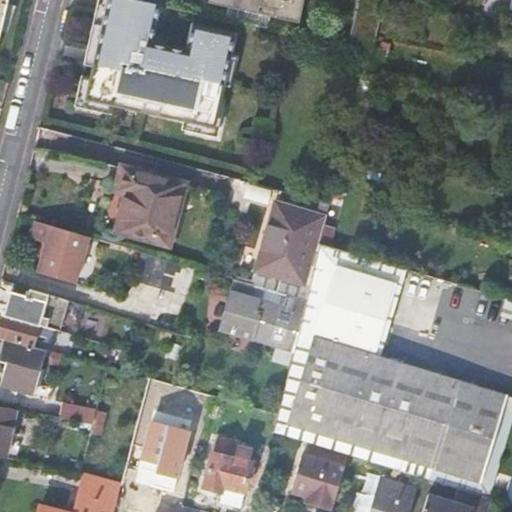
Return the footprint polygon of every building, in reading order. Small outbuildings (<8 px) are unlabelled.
[(108,0),(98,0),(84,63),(94,65),(95,60),(97,51),(106,10),(108,0)] [(143,0),(108,0),(106,10),(97,51),(123,56),(120,66),(95,60),(94,65),(91,76),(87,97),(113,103),(143,110),(183,119),(214,126),(220,98),(223,84),(230,55),(234,33),(193,24),(187,51),(173,48),(150,43),(153,26),(158,3),(143,0)] [(213,0),(213,3),(299,22),(304,0),(213,0)] [(387,0),(359,0),(347,45),(372,51),(376,37),(387,1),(387,0)] [(123,56),(97,51),(95,60),(120,66),(123,56)] [(230,55),(223,84),(230,86),(236,56),(230,55)] [(87,97),(91,76),(82,74),(75,105),(111,113),(113,103),(87,97)] [(214,126),(183,119),(181,129),(216,137),(225,99),(220,98),(214,126)] [(185,183),(124,166),(121,168),(115,167),(100,226),(168,243),(185,183)] [(361,196),(346,192),(342,206),(356,210),(361,196)] [(320,244),(326,218),(276,203),(257,269),(310,284),(320,244)] [(88,236),(35,220),(30,238),(46,242),(37,271),(74,282),(88,236)] [(381,357),(404,269),(320,244),(310,284),(307,299),(299,332),(381,357)] [(170,259),(143,252),(135,280),(161,288),(169,261),(170,259)] [(169,261),(161,288),(187,295),(196,268),(169,261)] [(307,299),(236,279),(221,329),(241,335),(253,333),(254,338),(294,350),(298,333),(299,332),(307,299)] [(10,291),(4,315),(40,325),(60,332),(69,299),(29,288),(28,296),(10,291)] [(0,329),(0,336),(42,349),(43,343),(35,341),(40,325),(4,315),(0,329)] [(442,483),(470,384),(298,333),(294,350),(293,356),(291,366),(279,415),(275,432),(348,454),(421,476),(442,483)] [(0,358),(8,361),(2,383),(34,391),(45,354),(52,357),(51,362),(61,364),(64,355),(42,349),(0,336),(0,358)] [(287,355),(285,364),(291,366),(293,356),(287,355)] [(489,497),(511,425),(511,395),(471,383),(470,384),(442,483),(458,488),(489,497)] [(98,411),(65,404),(61,419),(81,423),(94,426),(98,411)] [(0,456),(8,458),(14,424),(4,421),(5,416),(0,414),(0,456)] [(94,426),(81,423),(79,431),(92,434),(94,426)] [(213,452),(205,486),(224,492),(226,486),(246,492),(253,463),(213,452)] [(305,502),(332,510),(345,466),(302,453),(291,491),(307,496),(305,502)] [(115,511),(116,509),(122,487),(88,478),(83,496),(80,495),(77,507),(75,511),(61,511),(40,507),(38,511),(115,511)] [(408,511),(416,488),(385,479),(374,511),(408,511)] [(226,486),(224,492),(221,503),(242,508),(246,492),(226,486)] [(489,497),(458,488),(454,503),(428,495),(422,511),(487,511),(492,498),(489,497)]
